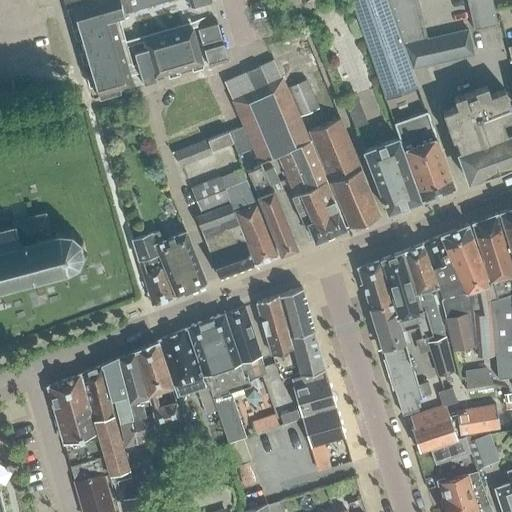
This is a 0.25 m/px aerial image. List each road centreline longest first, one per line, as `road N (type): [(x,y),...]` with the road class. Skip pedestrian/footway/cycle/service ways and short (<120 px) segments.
road 1 (residential): [(27,370),(218,298)]
road 2 (residential): [(324,259),(511,187)]
road 3 (residential): [(405,511),(347,333)]
road 4 (residential): [(164,153),(218,298)]
road 5 (residential): [(71,511),(27,370)]
